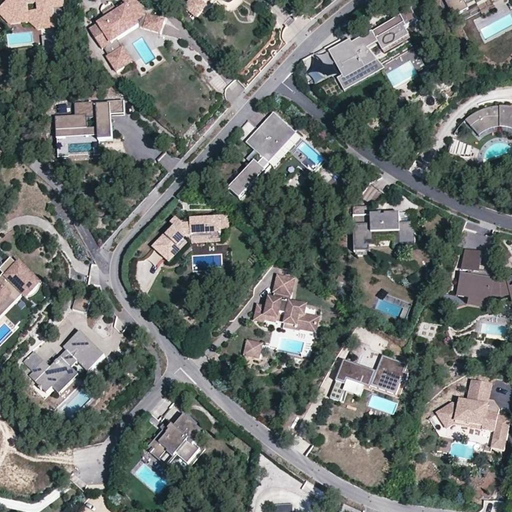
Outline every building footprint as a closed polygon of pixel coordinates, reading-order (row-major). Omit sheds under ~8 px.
[(55,11),(66,9),(64,0),(9,0),(3,6),(16,19),(29,17),(40,27),(56,25),(55,18),(55,11)] [(166,21),(146,15),(136,0),(123,0),(128,7),(119,12),(116,7),(105,15),(108,19),(91,30),(103,50),(105,49),(110,57),(108,58),(118,73),(125,68),(124,66),(132,61),(119,40),(140,26),(142,28),(162,34),(164,27),(166,21)] [(208,9),(197,0),(196,0),(187,11),(198,21),(208,9)] [(450,0),(446,2),(454,18),(469,10),(468,7),(476,2),(478,6),(489,0),(491,0),(496,10),(510,3),(508,0),(450,0)] [(68,27),(67,17),(55,18),(56,25),(40,27),(29,17),(16,19),(3,6),(0,9),(0,13),(11,25),(30,22),(39,30),(68,27)] [(378,61),(368,49),(379,43),(385,55),(412,40),(405,29),(418,22),(411,9),(400,15),(401,17),(374,31),(352,43),(350,40),(329,52),(343,77),(345,80),(378,61)] [(351,41),(358,38),(352,23),(345,26),(351,41)] [(56,36),(43,38),(44,48),(58,47),(56,36)] [(424,59),(430,71),(442,65),(436,53),(424,59)] [(385,70),(378,61),(345,80),(343,77),(338,79),(345,92),(385,70)] [(328,96),(335,92),(331,84),(324,88),(328,96)] [(125,115),(125,101),(97,103),(98,106),(107,105),(108,126),(113,126),(112,116),(125,115)] [(59,159),(101,157),(100,142),(114,142),(113,134),(113,126),(108,126),(107,105),(98,106),(97,103),(76,104),(76,117),(57,118),(59,159)] [(466,121),(480,137),(486,132),(492,130),(499,129),(504,129),(509,130),(511,130),(511,109),(510,109),(501,108),(492,109),(483,111),(474,115),(466,121)] [(259,131),(270,141),(258,154),(265,160),(259,166),(256,163),(253,166),(230,191),(241,201),(267,172),(265,170),(270,165),(297,134),(274,113),(259,131)] [(249,134),(255,127),(249,122),(243,129),(249,134)] [(252,138),(247,144),(256,152),(258,154),(270,141),(259,131),(252,138)] [(303,140),(297,134),(270,165),(275,170),(303,140)] [(451,143),(450,156),(476,160),(478,146),(451,143)] [(248,161),(253,166),(256,163),(253,160),(258,154),(256,152),(248,161)] [(416,244),(415,224),(400,224),(400,214),(385,215),(386,217),(382,217),(382,215),(371,215),(371,213),(371,207),(353,208),(354,249),(365,249),(365,243),(373,242),(372,234),(400,232),(400,245),(416,244)] [(415,224),(414,214),(400,214),(400,224),(415,224)] [(221,229),(229,229),(228,217),(210,218),(210,220),(191,221),(191,225),(183,225),(179,221),(176,219),(171,224),(174,227),(154,248),(159,253),(164,257),(175,245),(178,248),(187,238),(211,237),(211,233),(221,232),(221,229)] [(222,243),(221,232),(211,233),(211,237),(187,238),(178,248),(175,245),(164,257),(169,262),(189,240),(191,240),(192,245),(222,243)] [(416,249),(416,244),(400,245),(400,232),(372,234),(373,242),(365,243),(365,249),(354,249),(355,254),(372,253),(372,248),(378,248),(378,239),(395,238),(395,250),(416,249)] [(491,296),(501,297),(511,295),(511,297),(511,272),(506,276),(507,280),(500,282),(498,281),(493,281),(486,271),(485,271),(480,270),(480,265),(482,254),(466,251),(463,270),(469,271),(469,276),(462,275),(458,296),(470,298),(471,298),(477,306),(491,296)] [(25,296),(28,298),(41,285),(28,272),(20,264),(18,266),(12,260),(0,271),(4,275),(10,282),(4,288),(1,284),(0,284),(0,306),(11,296),(18,303),(25,296)] [(10,282),(4,275),(0,279),(0,283),(1,284),(4,288),(10,282)] [(294,280),(279,276),(276,288),(273,300),(270,299),(268,308),(259,306),(255,320),(265,322),(266,320),(286,324),(288,317),(298,320),(296,327),(298,327),(297,329),(316,333),(319,319),(305,316),(307,307),(290,303),(292,295),(291,295),(294,280)] [(11,296),(0,306),(0,320),(18,303),(11,296)] [(87,315),(92,301),(77,296),(73,311),(87,315)] [(488,310),(491,296),(477,306),(471,298),(470,298),(469,306),(488,310)] [(298,320),(288,317),(286,324),(285,330),(297,332),(297,329),(298,327),(296,327),(298,320)] [(52,368),(45,361),(34,372),(30,377),(48,394),(54,389),(73,369),(79,362),(90,373),(106,356),(94,344),(81,332),(65,348),(67,351),(71,354),(65,360),(61,357),(52,368)] [(260,358),(263,345),(249,342),(246,355),(260,358)] [(71,354),(67,351),(61,357),(65,360),(71,354)] [(24,363),(34,372),(45,361),(35,352),(24,363)] [(409,375),(406,374),(409,366),(384,356),(377,372),(347,361),(341,378),(348,381),(371,390),(372,387),(397,397),(403,382),(406,384),(409,375)] [(347,361),(345,360),(337,381),(347,385),(348,381),(341,378),(347,361)] [(80,376),(73,369),(54,389),(61,395),(80,376)] [(492,384),(472,380),(468,402),(461,401),(460,405),(453,404),(438,414),(448,429),(456,424),(483,429),(483,431),(496,433),(500,413),(494,412),(491,407),(492,401),(489,400),(491,392),(492,384)] [(342,397),(347,385),(337,381),(334,387),(332,393),(342,397)] [(494,401),(492,401),(491,407),(494,412),(500,413),(501,411),(494,401)] [(511,415),(500,413),(496,433),(493,449),(505,451),(511,415)] [(173,426),(175,428),(185,417),(183,414),(177,421),(173,426)] [(196,446),(206,435),(185,417),(175,428),(173,426),(169,431),(172,433),(169,435),(164,431),(150,448),(153,451),(156,447),(158,449),(161,445),(175,458),(177,456),(178,457),(189,466),(202,451),(196,446)] [(164,431),(169,435),(172,433),(169,431),(165,427),(163,430),(164,431)] [(178,457),(177,456),(175,458),(161,445),(158,449),(156,447),(153,451),(151,453),(168,468),(178,457)] [(303,488),(318,497),(321,491),(306,482),(303,488)] [(501,511),(502,502),(484,502),(483,511),(501,511)]
